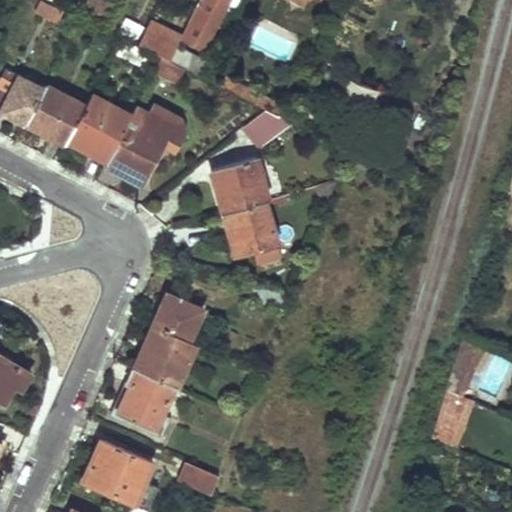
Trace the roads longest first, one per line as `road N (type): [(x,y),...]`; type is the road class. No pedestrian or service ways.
road 1 (residential): [(19,511),(96,318),(97,263)]
road 2 (residential): [(97,263),(77,209),(0,159)]
